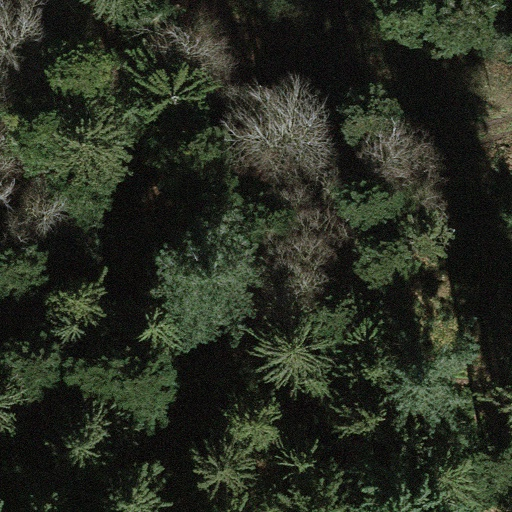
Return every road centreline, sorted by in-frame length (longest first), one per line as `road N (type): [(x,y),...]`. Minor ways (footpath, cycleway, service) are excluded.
road 1 (track): [(0,253),(71,232),(93,262),(143,293),(511,392)]
road 2 (track): [(71,232),(511,123)]
